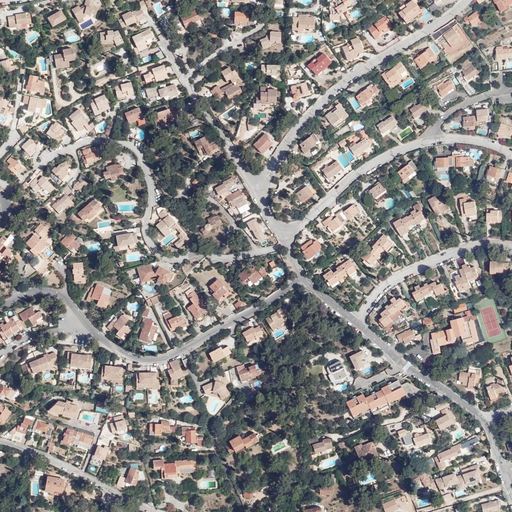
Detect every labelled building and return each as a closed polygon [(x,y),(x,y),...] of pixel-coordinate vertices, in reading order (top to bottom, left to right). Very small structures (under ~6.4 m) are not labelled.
[(72,9),(78,20),(82,18),(86,16),(87,14),(90,15),(91,13),(96,15),(97,8),(92,6),(94,0),(87,0),(88,0),(87,6),(86,6),(81,9),(80,7),(79,5),(72,9)] [(274,0),(274,2),(273,2),(273,8),(281,8),(281,0),(274,0)] [(341,0),(343,3),(335,8),(334,6),(330,6),(329,10),(330,10),(333,10),(332,14),(330,14),(329,14),(329,20),(339,20),(339,15),(347,9),(347,8),(352,5),(351,3),(354,1),(353,0),(341,0)] [(408,19),(416,13),(418,16),(422,14),(415,3),(418,1),(417,0),(411,0),(405,4),(399,8),(401,10),(398,13),(401,17),(402,17),(406,23),(409,20),(408,19)] [(511,0),(496,0),(501,9),(511,2),(511,0)] [(146,5),(144,1),(139,3),(143,11),(139,13),(138,11),(132,13),(132,12),(123,16),(128,26),(136,23),(135,20),(137,19),(138,22),(139,23),(147,19),(144,12),(149,10),(146,5)] [(189,12),(180,16),(185,27),(188,25),(188,24),(201,17),(199,13),(196,14),(194,9),(189,12)] [(239,20),(239,22),(238,24),(245,25),(246,21),(252,21),(253,10),(247,10),(247,12),(233,11),(233,20),(239,20)] [(483,16),(479,10),(468,17),(467,15),(463,17),(468,24),(471,21),(473,24),(483,16)] [(53,27),(66,20),(62,12),(49,19),(53,27)] [(410,22),(418,16),(416,13),(408,19),(409,20),(410,22)] [(17,25),(22,24),(27,24),(27,25),(31,25),(30,16),(26,16),(26,14),(15,16),(15,17),(7,18),(9,29),(18,28),(17,25)] [(297,19),(291,19),(291,30),(297,30),(297,32),(310,33),(311,31),(313,31),(313,17),(307,17),(304,17),(304,15),(298,14),(297,17),(297,19)] [(387,28),(391,25),(385,16),(377,21),(377,22),(367,29),(374,37),(381,33),(380,31),(382,29),(386,26),(387,28)] [(68,23),(66,20),(53,27),(52,28),(54,31),(68,23)] [(416,27),(413,22),(407,27),(410,32),(416,27)] [(453,28),(446,33),(449,38),(447,39),(452,45),(458,42),(459,44),(463,41),(453,28)] [(133,38),(138,47),(145,49),(148,48),(145,41),(154,37),(150,30),(133,38)] [(281,31),(270,30),(269,31),(269,33),(267,34),(267,36),(259,39),(260,41),(258,42),(261,50),(275,44),(275,42),(280,42),(281,31)] [(101,33),(101,40),(115,40),(115,43),(116,43),(118,42),(119,45),(124,42),(119,31),(114,33),(113,31),(108,31),(108,36),(105,36),(105,33),(101,33)] [(357,50),(359,52),(361,50),(356,37),(349,40),(349,42),(350,45),(346,47),(346,45),(341,48),(346,60),(356,57),(353,55),(357,50)] [(496,49),(497,58),(511,57),(511,47),(504,48),(503,45),(497,46),(497,48),(496,49)] [(433,61),(436,58),(430,48),(426,51),(427,52),(416,59),(419,62),(422,66),(432,60),(433,61)] [(61,63),(69,61),(74,60),(72,49),(62,51),(63,55),(54,56),(56,69),(62,68),(61,63)] [(156,53),(159,59),(164,57),(161,50),(156,53)] [(321,66),(323,68),(330,62),(323,53),(316,58),(315,57),(305,64),(309,69),(310,69),(313,72),(321,66)] [(4,55),(2,55),(0,55),(0,60),(1,62),(0,62),(0,66),(2,66),(3,70),(4,69),(5,74),(19,69),(17,65),(10,67),(8,60),(7,61),(6,61),(4,55)] [(437,58),(436,58),(433,61),(432,60),(422,66),(419,62),(417,63),(421,70),(437,58)] [(392,82),(398,78),(401,76),(400,74),(406,70),(401,61),(394,66),(395,67),(386,73),(385,72),(382,74),(387,82),(390,80),(392,82)] [(276,68),(279,68),(279,65),(261,64),(260,72),(266,72),(266,73),(270,74),(276,74),(276,68)] [(166,69),(165,65),(155,68),(155,70),(152,71),(149,73),(149,74),(144,75),(146,82),(156,79),(165,76),(163,70),(166,69)] [(479,73),(474,65),(463,72),(468,80),(479,73)] [(230,78),(232,82),(233,84),(223,89),(228,98),(241,91),(236,83),(235,81),(239,78),(234,69),(231,70),(229,66),(220,71),(225,80),(230,78)] [(314,74),(323,68),(321,66),(313,72),(314,74)] [(279,77),(279,68),(276,68),(276,74),(270,74),(270,77),(279,77)] [(99,81),(107,78),(109,77),(108,75),(112,74),(110,69),(109,70),(102,72),(100,75),(97,76),(99,81)] [(168,77),(166,69),(163,70),(165,76),(156,79),(157,81),(168,77)] [(39,77),(30,75),(29,82),(31,82),(30,86),(28,86),(27,86),(26,90),(41,93),(43,81),(38,80),(39,77)] [(399,80),(398,78),(392,82),(390,80),(387,82),(390,86),(399,80)] [(454,88),(449,80),(438,88),(443,96),(454,88)] [(232,82),(220,88),(221,90),(223,89),(233,84),(232,82)] [(127,91),(128,93),(128,95),(134,94),(131,83),(121,86),(121,87),(115,88),(118,98),(126,96),(125,94),(125,92),(127,91)] [(308,93),(306,83),(290,86),(293,98),(295,100),(297,100),(298,98),(298,97),(298,96),(308,93)] [(164,97),(178,92),(175,84),(154,90),(153,87),(146,89),(147,94),(151,93),(152,96),(156,95),(157,97),(161,96),(162,98),(164,97)] [(357,96),(362,103),(371,97),(373,96),(372,95),(376,92),(370,84),(367,87),(368,88),(357,96)] [(268,88),(268,86),(260,86),(260,97),(256,97),(256,103),(253,103),(253,108),(272,107),(272,105),(276,105),(276,88),(268,88)] [(45,100),(25,95),(23,103),(29,104),(27,111),(32,112),(32,110),(35,111),(35,112),(39,113),(40,107),(43,108),(45,100)] [(92,103),(90,103),(95,115),(100,113),(99,112),(103,110),(102,108),(108,105),(104,95),(94,99),(95,102),(92,103)] [(0,97),(0,113),(6,116),(8,112),(8,111),(9,108),(6,106),(8,102),(0,97)] [(371,97),(362,103),(361,104),(363,107),(372,100),(371,97)] [(430,108),(425,100),(416,106),(416,105),(410,109),(416,117),(430,108)] [(332,113),(331,111),(326,115),(334,128),(345,120),(345,119),(348,117),(339,104),(336,106),(337,108),(338,109),(332,113)] [(139,108),(125,113),(127,118),(136,115),(138,119),(142,117),(139,108)] [(86,129),(88,128),(84,124),(88,121),(86,116),(81,109),(71,117),(74,121),(72,123),(80,132),(83,131),(86,129)] [(173,118),(173,120),(179,119),(177,110),(170,112),(169,109),(155,113),(154,114),(154,115),(155,117),(154,117),(156,124),(160,122),(173,118)] [(465,126),(477,125),(477,124),(482,123),(481,114),(476,114),(476,116),(464,116),(465,126)] [(383,133),(397,123),(392,115),(384,121),(383,120),(376,125),(383,133)] [(325,119),(319,120),(326,130),(328,128),(324,122),(326,120),(325,119)] [(54,125),(48,134),(54,138),(61,135),(65,138),(68,135),(66,131),(62,128),(63,126),(58,122),(55,125),(54,125)] [(96,126),(94,122),(90,126),(88,128),(91,131),(96,126)] [(499,132),(511,136),(511,133),(511,127),(501,124),(499,132)] [(262,153),(266,149),(265,148),(272,141),(267,136),(268,135),(265,132),(253,143),(262,153)] [(320,141),(314,132),(311,134),(311,136),(300,144),(306,152),(317,144),(317,143),(320,141)] [(202,135),(191,140),(196,149),(201,147),(204,154),(217,147),(214,140),(208,143),(205,138),(204,139),(202,135)] [(20,144),(28,138),(26,136),(18,142),(20,144)] [(350,147),(356,156),(371,145),(365,137),(357,143),(356,143),(350,147)] [(31,138),(22,146),(31,156),(37,151),(34,149),(37,146),(33,142),(34,141),(31,138)] [(97,154),(95,155),(92,156),(91,154),(89,149),(86,151),(86,150),(82,152),(84,157),(82,158),(85,166),(88,164),(88,163),(99,159),(97,154)] [(15,161),(17,160),(17,159),(14,155),(8,161),(11,164),(9,167),(18,176),(21,172),(19,170),(23,166),(20,162),(18,164),(15,161)] [(457,156),(453,157),(453,165),(457,165),(457,166),(469,166),(474,165),(474,159),(469,160),(469,157),(457,157),(457,156)] [(437,167),(449,167),(449,165),(453,165),(453,157),(449,157),(449,158),(437,158),(437,167)] [(328,178),(333,175),(343,168),(337,159),(328,165),(322,169),(328,178)] [(65,170),(67,167),(65,161),(61,163),(58,165),(56,168),(55,167),(51,170),(64,182),(69,176),(68,173),(65,170)] [(403,180),(408,176),(414,172),(413,171),(417,168),(412,161),(408,164),(408,165),(398,172),(403,180)] [(107,171),(104,172),(105,178),(106,179),(111,177),(111,181),(116,180),(115,176),(124,174),(121,165),(117,166),(116,165),(106,167),(107,171)] [(503,179),(506,170),(503,169),(502,170),(491,166),(488,175),(500,179),(500,177),(503,179)] [(510,171),(506,170),(503,179),(507,180),(506,181),(511,183),(511,186),(511,188),(511,172),(510,172),(510,171)] [(36,178),(29,184),(33,188),(32,188),(36,192),(41,187),(44,189),(46,187),(50,192),(55,187),(43,175),(38,180),(36,178)] [(216,190),(233,181),(232,178),(223,182),(223,184),(214,188),(216,190)] [(76,184),(74,189),(75,190),(76,191),(77,190),(78,190),(80,193),(84,190),(84,189),(88,185),(85,180),(80,184),(79,181),(76,184)] [(235,184),(233,181),(216,190),(218,195),(220,194),(222,199),(226,197),(228,201),(243,196),(239,190),(231,194),(230,191),(228,191),(227,191),(226,188),(235,184)] [(309,182),(305,185),(306,186),(296,194),(301,201),(312,194),(311,192),(314,190),(309,182)] [(376,197),(386,189),(381,182),(371,190),(370,189),(366,192),(371,199),(375,196),(376,197)] [(71,192),(68,195),(73,201),(76,198),(71,192)] [(57,200),(53,204),(61,213),(66,209),(65,208),(69,205),(70,206),(74,203),(66,194),(58,201),(57,200)] [(245,200),(243,196),(228,201),(230,204),(232,207),(235,205),(245,200)] [(436,215),(440,213),(439,211),(447,207),(444,202),(446,201),(443,196),(437,200),(435,196),(428,201),(436,215)] [(461,217),(466,216),(465,213),(467,213),(469,214),(476,213),(474,201),(465,203),(464,198),(459,199),(461,217)] [(94,211),(99,207),(100,206),(94,200),(77,214),(83,221),(86,218),(88,220),(96,214),(94,211)] [(419,210),(420,211),(422,210),(418,204),(412,207),(414,210),(416,213),(419,210)] [(342,210),(339,213),(344,220),(348,218),(348,219),(357,212),(352,205),(343,211),(342,210)] [(162,219),(159,222),(155,225),(162,234),(168,229),(166,227),(169,225),(170,227),(172,229),(175,227),(179,232),(177,234),(180,238),(176,241),(180,245),(188,238),(163,209),(157,214),(160,218),(162,219)] [(424,218),(420,211),(419,210),(416,213),(414,210),(410,212),(411,214),(407,217),(407,216),(401,219),(401,218),(393,223),(401,236),(408,232),(406,227),(411,224),(412,225),(424,218)] [(486,223),(491,223),(491,221),(502,220),(501,211),(491,211),(491,210),(486,211),(486,223)] [(344,220),(339,213),(336,215),(337,216),(334,219),(332,220),(329,217),(322,222),(326,227),(328,225),(332,231),(342,223),(341,222),(344,220)] [(222,225),(217,215),(207,220),(208,224),(206,224),(204,225),(203,227),(199,230),(204,235),(210,230),(222,225)] [(256,218),(246,222),(250,231),(252,230),(255,237),(259,241),(265,238),(256,218)] [(50,233),(48,231),(45,228),(42,226),(36,232),(37,233),(35,235),(33,233),(29,237),(31,239),(29,242),(28,243),(33,248),(31,250),(31,251),(33,253),(37,250),(40,252),(48,244),(44,240),(50,233)] [(72,232),(61,241),(65,246),(68,243),(70,245),(68,246),(74,252),(79,248),(78,246),(80,245),(74,238),(76,237),(72,232)] [(119,246),(133,244),(133,243),(137,242),(136,233),(131,234),(126,235),(117,238),(118,246),(119,246)] [(384,251),(390,244),(384,239),(385,238),(382,235),(371,247),(372,248),(369,252),(367,250),(360,257),(364,260),(365,259),(370,264),(379,254),(378,253),(382,248),(384,251)] [(322,249),(316,241),(312,244),(313,246),(302,253),(308,261),(318,253),(318,252),(322,249)] [(12,253),(7,249),(5,248),(6,248),(6,247),(3,245),(2,245),(0,243),(0,255),(1,254),(5,257),(2,260),(6,263),(9,260),(9,259),(8,258),(12,253)] [(439,252),(436,245),(426,249),(428,257),(439,252)] [(13,257),(16,254),(13,251),(12,253),(8,258),(9,259),(9,260),(10,261),(13,257)] [(69,251),(62,257),(66,259),(72,254),(69,251)] [(426,258),(423,251),(413,255),(416,262),(426,258)] [(41,254),(40,255),(47,262),(49,261),(41,254)] [(47,262),(40,255),(31,264),(38,270),(43,266),(45,268),(49,264),(47,262)] [(413,263),(410,256),(403,259),(406,266),(413,263)] [(496,274),(501,274),(503,274),(503,272),(508,272),(508,263),(502,263),(497,263),(497,261),(499,261),(499,258),(490,258),(490,273),(496,273),(496,274)] [(330,270),(325,273),(322,276),(325,280),(326,279),(330,285),(337,280),(342,278),(341,276),(346,272),(348,275),(355,271),(351,264),(352,263),(349,259),(336,268),(337,270),(332,273),(330,270)] [(404,267),(401,260),(389,265),(393,272),(404,267)] [(153,271),(151,264),(137,268),(139,273),(143,272),(144,276),(142,276),(144,282),(150,280),(151,277),(157,276),(158,280),(164,284),(166,280),(170,281),(174,274),(163,268),(161,271),(158,269),(156,273),(153,271)] [(261,275),(263,277),(263,278),(267,274),(259,264),(255,268),(256,269),(253,271),(252,270),(250,268),(238,277),(242,281),(240,283),(246,290),(249,287),(246,283),(249,280),(253,285),(258,281),(256,279),(261,275)] [(474,277),(478,275),(474,267),(470,269),(471,270),(468,272),(466,267),(465,264),(461,266),(462,269),(459,270),(462,277),(459,278),(458,275),(454,277),(456,281),(455,282),(458,289),(463,287),(465,290),(471,287),(469,282),(475,279),(474,277)] [(83,273),(82,265),(75,265),(75,270),(74,270),(75,282),(80,281),(80,284),(85,284),(84,279),(82,279),(81,274),(83,273)] [(43,266),(38,270),(42,274),(47,270),(45,268),(43,266)] [(391,273),(386,267),(377,274),(381,280),(391,273)] [(379,282),(374,277),(371,280),(376,285),(379,282)] [(216,302),(227,294),(221,287),(224,285),(218,278),(207,287),(213,294),(210,296),(216,302)] [(375,287),(369,282),(361,292),(367,296),(375,287)] [(440,293),(444,291),(441,284),(437,285),(435,282),(428,285),(427,283),(424,285),(424,286),(420,288),(419,285),(415,287),(416,291),(412,293),(416,300),(424,297),(424,296),(431,292),(431,291),(434,289),(437,295),(440,293)] [(95,289),(93,294),(90,293),(86,301),(90,302),(92,298),(98,300),(97,304),(105,308),(108,301),(107,301),(109,296),(101,293),(103,287),(97,285),(95,289)] [(203,319),(198,313),(196,310),(202,307),(203,306),(193,291),(186,296),(192,304),(187,307),(198,323),(203,319)] [(150,299),(152,305),(158,303),(155,297),(150,299)] [(380,320),(381,321),(385,326),(392,321),(388,317),(391,314),(392,315),(399,310),(399,311),(402,308),(406,305),(400,298),(397,301),(394,298),(391,301),(393,303),(389,306),(388,305),(386,308),(387,309),(381,314),(383,317),(380,320)] [(467,308),(465,302),(453,306),(455,311),(467,308)] [(19,321),(24,329),(27,327),(24,322),(28,319),(33,326),(38,323),(36,321),(42,317),(39,312),(35,314),(31,307),(20,315),(22,319),(19,321)] [(272,330),(277,328),(282,325),(280,322),(283,320),(280,315),(286,312),(284,308),(277,312),(278,312),(266,319),(272,330)] [(392,321),(402,314),(399,311),(399,310),(392,315),(391,314),(388,317),(392,321)] [(162,316),(169,330),(175,327),(176,329),(184,326),(180,317),(176,318),(175,317),(171,318),(169,313),(162,316)] [(477,318),(476,313),(451,320),(453,328),(431,333),(433,339),(438,338),(439,344),(452,341),(454,342),(456,342),(457,340),(456,336),(469,333),(466,321),(477,318)] [(124,326),(129,320),(123,315),(117,323),(113,320),(106,328),(111,331),(114,329),(118,332),(116,334),(120,338),(124,333),(127,335),(130,331),(124,326)] [(7,323),(12,332),(12,333),(19,329),(21,331),(23,330),(18,321),(16,323),(12,317),(8,319),(10,322),(7,323)] [(156,331),(157,328),(150,326),(152,321),(144,319),(137,340),(145,342),(146,338),(152,340),(155,331),(156,331)] [(0,332),(0,334),(5,341),(8,339),(6,337),(12,333),(12,332),(7,323),(4,325),(2,323),(0,324),(0,328),(2,331),(0,332)] [(263,333),(258,326),(254,329),(253,327),(242,333),(247,342),(263,333)] [(416,338),(412,329),(397,335),(399,341),(403,340),(404,343),(416,338)] [(214,356),(217,360),(230,353),(227,347),(221,350),(220,347),(209,353),(211,357),(214,356)] [(350,357),(357,371),(371,364),(364,350),(350,357)] [(47,355),(40,358),(25,364),(30,375),(37,372),(37,371),(48,367),(49,368),(53,367),(52,364),(55,362),(56,356),(54,352),(47,355)] [(83,355),(76,354),(72,353),(67,352),(66,364),(70,364),(87,366),(87,368),(90,368),(92,355),(83,355)] [(251,378),(262,375),(261,373),(265,372),(263,368),(257,370),(255,364),(256,364),(255,360),(247,362),(248,367),(245,368),(243,364),(242,365),(242,366),(237,368),(241,381),(251,378)] [(327,370),(329,375),(328,375),(333,386),(348,380),(340,361),(328,367),(327,370)] [(182,371),(178,362),(173,363),(170,365),(172,368),(167,370),(171,378),(170,385),(174,385),(176,383),(177,379),(184,376),(182,371)] [(118,381),(123,381),(125,371),(121,370),(122,367),(106,365),(105,369),(102,368),(101,378),(107,379),(106,381),(118,382),(118,381)] [(479,383),(481,372),(477,371),(477,373),(477,374),(473,374),(473,372),(469,372),(469,373),(461,372),(459,381),(463,382),(469,382),(469,385),(469,388),(475,389),(476,382),(479,383)] [(159,386),(158,374),(156,374),(156,372),(142,373),(139,372),(139,374),(136,375),(136,385),(144,385),(144,386),(159,386)] [(217,376),(214,378),(215,381),(216,383),(214,383),(213,384),(211,383),(202,386),(204,391),(209,390),(210,392),(212,391),(218,392),(222,393),(224,396),(229,393),(224,386),(225,383),(224,383),(220,374),(217,376)] [(495,394),(498,393),(505,390),(501,378),(497,379),(498,383),(494,384),(494,383),(490,384),(490,386),(487,387),(491,401),(497,399),(496,395),(495,394)] [(363,393),(345,402),(353,417),(370,408),(373,413),(388,405),(387,404),(406,395),(408,398),(422,391),(406,383),(401,385),(398,380),(380,389),(380,390),(366,398),(363,393)] [(334,387),(336,391),(348,387),(346,382),(334,387)] [(12,399),(18,390),(13,386),(10,386),(9,387),(4,384),(0,389),(0,395),(1,396),(4,391),(7,393),(6,395),(12,399)] [(72,418),(76,406),(57,400),(48,406),(52,410),(61,413),(61,415),(72,418)] [(0,411),(2,413),(0,414),(0,421),(3,423),(11,412),(5,408),(5,409),(0,405),(0,411)] [(451,423),(450,420),(453,418),(447,407),(441,410),(443,415),(434,420),(439,429),(451,423)] [(124,415),(113,417),(114,421),(109,422),(111,432),(126,429),(124,415)] [(33,420),(25,418),(23,423),(21,423),(20,426),(18,425),(16,429),(15,427),(9,432),(12,435),(13,435),(15,433),(16,431),(23,433),(24,431),(25,431),(28,424),(32,425),(33,421),(33,420)] [(37,418),(35,424),(32,430),(36,432),(37,429),(46,432),(45,435),(50,436),(54,425),(49,423),(48,425),(41,423),(42,420),(37,418)] [(160,426),(160,424),(150,424),(150,430),(155,430),(155,435),(162,435),(162,432),(171,432),(174,432),(174,426),(170,426),(170,422),(166,422),(166,421),(162,421),(162,424),(162,426),(160,426)] [(426,432),(433,429),(429,422),(424,424),(426,432)] [(203,446),(203,437),(197,437),(197,435),(195,435),(195,430),(190,430),(190,427),(182,427),(182,432),(184,433),(184,442),(195,442),(195,441),(197,441),(197,444),(199,446),(203,446)] [(71,429),(68,428),(67,430),(66,432),(64,435),(63,440),(62,440),(60,443),(68,446),(69,442),(73,444),(75,437),(76,437),(77,435),(78,432),(78,431),(73,430),(71,429)] [(93,437),(78,432),(77,435),(76,437),(74,443),(89,449),(91,445),(90,444),(91,441),(92,441),(93,437)] [(244,444),(246,447),(258,440),(254,432),(242,439),(239,435),(229,440),(231,444),(226,446),(230,452),(234,449),(244,444)] [(431,440),(428,433),(424,435),(419,436),(418,435),(417,434),(416,434),(415,434),(414,435),(414,436),(414,437),(414,438),(413,439),(416,446),(431,440)] [(478,439),(476,434),(442,450),(438,452),(437,452),(432,455),(439,470),(445,467),(443,461),(461,452),(459,448),(478,439)] [(330,438),(322,440),(323,442),(319,443),(319,441),(318,438),(311,439),(315,452),(321,451),(326,449),(333,447),(330,438)] [(378,455),(372,442),(362,446),(361,444),(355,447),(362,462),(378,455)] [(193,472),(192,460),(175,462),(175,463),(164,464),(163,460),(153,461),(153,469),(161,468),(161,475),(164,475),(164,479),(177,478),(177,473),(180,473),(182,473),(193,472)] [(310,470),(312,472),(317,474),(318,471),(314,470),(314,465),(310,465),(310,470)] [(471,472),(455,477),(454,474),(442,478),(445,486),(453,484),(458,486),(459,488),(466,486),(465,483),(479,478),(477,474),(481,473),(478,465),(470,467),(471,472)] [(145,479),(143,471),(138,471),(131,468),(127,478),(121,476),(117,485),(124,488),(126,482),(135,486),(138,480),(140,480),(140,479),(143,480),(145,479)] [(426,475),(427,474),(424,468),(408,475),(411,481),(414,480),(415,482),(421,479),(421,480),(422,480),(424,485),(430,482),(428,477),(427,477),(426,475)] [(62,492),(64,479),(47,476),(45,491),(53,493),(54,491),(62,492)] [(331,495),(331,487),(320,486),(320,495),(331,495)] [(253,496),(250,487),(242,489),(244,496),(246,496),(247,498),(253,496)] [(501,505),(499,499),(482,504),(483,511),(492,511),(498,510),(497,507),(501,505)] [(394,500),(383,505),(386,511),(390,511),(398,508),(394,500)]
